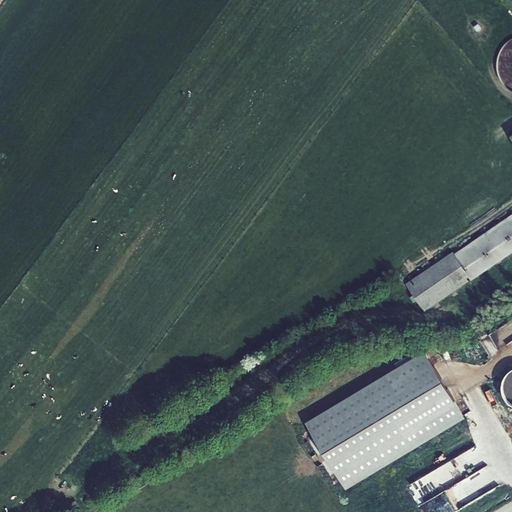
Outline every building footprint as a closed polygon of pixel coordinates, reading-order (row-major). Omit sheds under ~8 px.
[(511,38),(511,39),(504,46),(499,55),(497,65),(499,75),(503,84),(511,91),(511,38)] [(511,215),(456,254),(454,252),(407,284),(415,296),(418,301),(425,313),(472,281),(511,254),(511,215)] [(427,348),(307,420),(347,488),(467,416),(427,348)] [(511,369),(509,371),(505,377),(503,384),(503,391),(505,397),(509,403),(511,404),(511,369)] [(483,444),(413,481),(423,500),(493,463),(483,444)]
